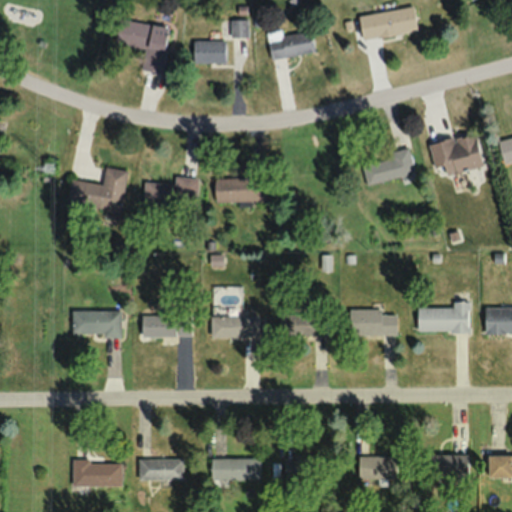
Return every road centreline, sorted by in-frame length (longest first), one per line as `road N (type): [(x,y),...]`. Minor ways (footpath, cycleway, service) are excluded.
road 1 (residential): [(0,78),(120,121),(198,132),(283,129),(511,70)]
road 2 (residential): [(0,402),(511,399)]
